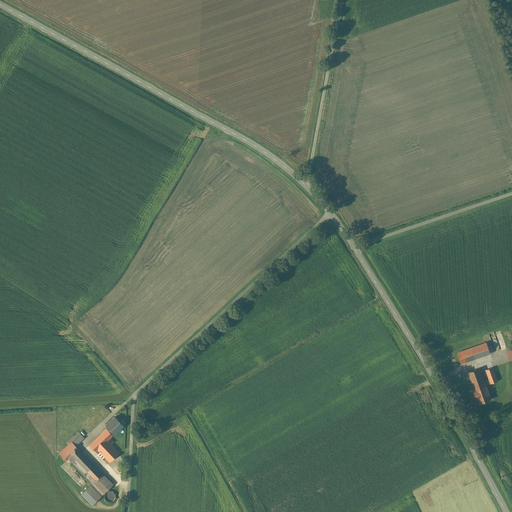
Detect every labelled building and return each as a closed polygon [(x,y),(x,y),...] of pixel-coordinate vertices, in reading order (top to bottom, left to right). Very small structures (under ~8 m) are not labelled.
[(457,353),(461,364),(490,353),(486,343),(457,353)] [(480,368),(468,373),(475,391),(474,391),(477,400),(478,399),(479,404),(491,400),(486,386),(484,381),(480,368)] [(489,379),(484,381),(486,386),(497,381),(492,368),(486,370),(489,379)] [(114,417),(105,425),(108,428),(106,429),(112,436),(123,426),(114,417)] [(112,436),(106,429),(89,445),(107,464),(119,453),(107,441),(112,436)] [(75,446),(84,438),(80,434),(58,454),(65,461),(68,459),(66,456),(75,446)] [(103,494),(113,485),(75,446),(66,456),(68,459),(103,494)] [(101,496),(90,485),(81,494),(91,505),(101,496)]
